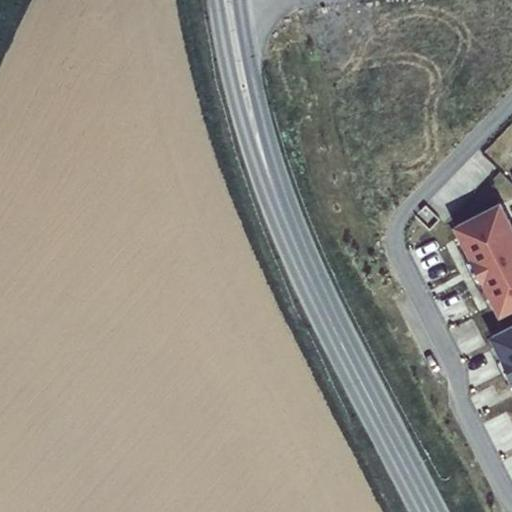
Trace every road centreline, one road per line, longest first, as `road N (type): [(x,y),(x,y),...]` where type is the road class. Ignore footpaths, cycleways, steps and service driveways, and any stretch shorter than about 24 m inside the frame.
road 1 (residential): [(511,105),(408,207),(395,235),(451,360),(458,405),(511,505)]
road 2 (secondary): [(275,197),(342,349),(428,511)]
road 3 (secondary): [(215,0),(241,119),(275,197)]
road 4 (secondary): [(275,197),(239,0)]
